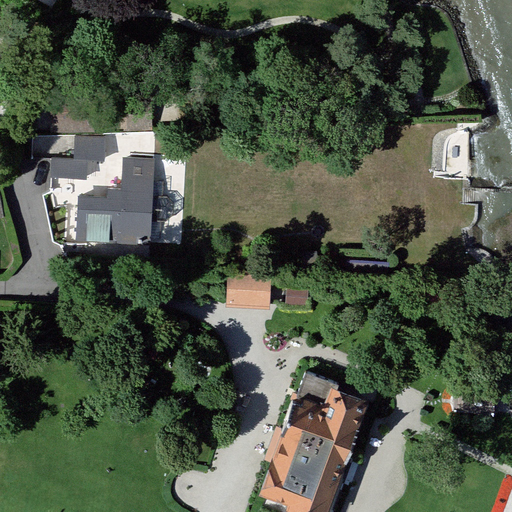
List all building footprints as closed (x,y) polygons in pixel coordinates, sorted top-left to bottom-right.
[(54,91),(55,130),(152,128),(151,97),(142,98),(118,98),(118,90),(54,91)] [(104,158),(105,137),(79,136),(78,157),(104,158)] [(152,182),(154,159),(127,157),(125,190),(112,190),(112,198),(83,197),(80,238),(152,243),(154,218),(167,219),(174,214),(174,204),(169,198),(164,198),(164,183),(152,182)] [(88,176),(89,161),(55,160),(55,174),(88,176)] [(273,274),(233,272),(231,303),(271,305),(273,274)] [(308,288),(288,288),(287,303),(308,303),(308,288)] [(334,511),(376,396),(309,372),(289,430),(281,428),(271,458),(279,461),(268,491),(299,502),(295,511),(334,511)]
